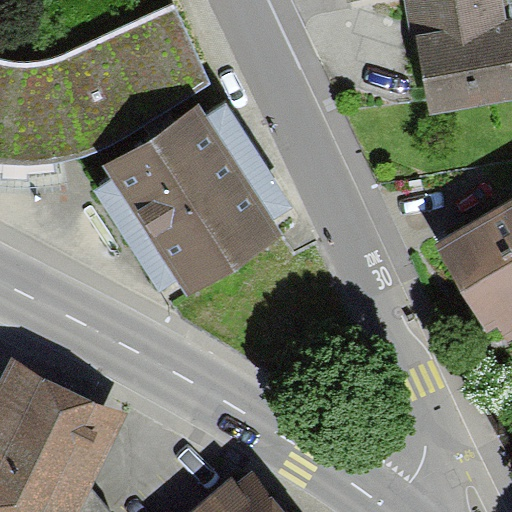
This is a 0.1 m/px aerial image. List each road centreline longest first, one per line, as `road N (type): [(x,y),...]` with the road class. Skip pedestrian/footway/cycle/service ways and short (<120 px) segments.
road 1 (tertiary): [(395,511),(425,451),(415,386),(239,0)]
road 2 (tertiary): [(391,511),(225,401),(0,281)]
road 3 (unknown): [(355,253),(511,173)]
